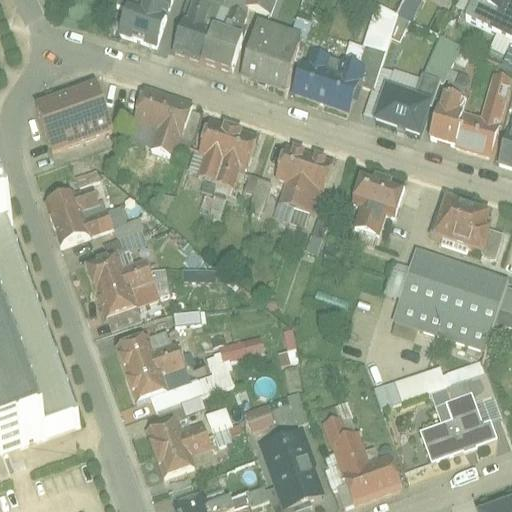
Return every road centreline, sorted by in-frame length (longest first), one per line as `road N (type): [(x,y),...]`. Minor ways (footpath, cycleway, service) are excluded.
road 1 (residential): [(51,60),(14,114),(15,165),(134,511)]
road 2 (residential): [(511,190),(115,63),(51,60)]
